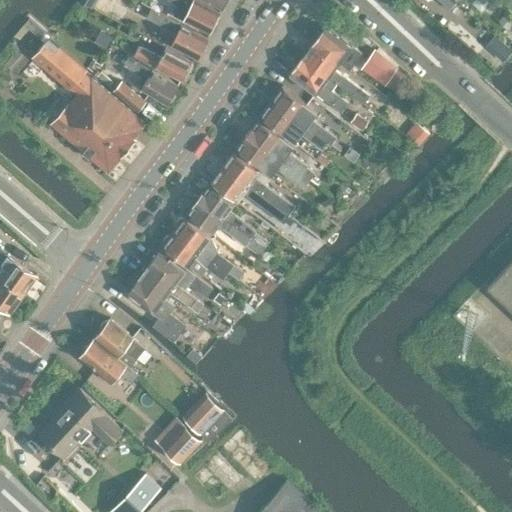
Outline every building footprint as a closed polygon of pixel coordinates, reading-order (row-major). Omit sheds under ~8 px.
[(219,12),(220,11),(198,0),(172,0),(178,3),(172,13),(183,19),(209,32),(210,29),(214,28),(216,23),(215,20),(217,17),(219,13),(219,12)] [(147,16),(165,25),(169,16),(151,7),(147,16)] [(511,18),(505,13),(499,19),(508,27),(511,21),(511,18)] [(182,23),(177,32),(171,44),(197,58),(208,36),(182,23)] [(313,41),(314,42),(339,60),(349,68),(362,51),(326,25),(313,41)] [(100,30),(94,41),(106,47),(111,36),(100,30)] [(504,60),(511,51),(511,47),(495,32),(485,44),(504,60)] [(72,86),(78,91),(69,101),(51,122),(108,171),(136,137),(134,135),(145,122),(92,76),(91,76),(85,71),(87,69),(48,36),(32,56),(70,89),(72,86)] [(314,42),(303,56),(337,82),(364,102),(370,94),(334,67),(339,60),(314,42)] [(134,54),(156,65),(160,56),(139,45),(134,54)] [(160,56),(156,65),(182,79),(186,70),(190,69),(192,65),(191,61),(192,59),(166,46),(160,56)] [(365,61),(372,66),(369,71),(384,82),(396,67),(374,48),(365,61)] [(124,63),(147,77),(141,87),(167,102),(168,100),(172,99),(174,95),(173,91),(178,83),(129,55),(124,63)] [(337,82),(303,56),(292,71),(342,109),(348,101),(332,88),(337,82)] [(388,82),(395,87),(406,70),(399,65),(388,82)] [(118,93),(138,110),(146,100),(126,84),(118,93)] [(271,99),(317,134),(327,141),(330,144),(336,135),(312,117),(317,110),(282,84),(271,99)] [(260,114),(286,133),(295,140),(301,132),(322,148),(327,141),(317,134),(271,99),(260,114)] [(352,119),(363,127),(369,119),(358,111),(352,119)] [(258,117),(247,132),(309,178),(315,171),(307,165),(308,164),(289,150),(293,143),(258,117)] [(416,120),(405,133),(418,145),(429,132),(416,120)] [(309,178),(247,132),(236,147),(271,173),(276,166),(295,181),(296,179),(304,185),(309,178)] [(349,145),(344,154),(353,161),(359,153),(349,145)] [(234,150),(223,164),(288,213),(295,204),(255,174),(259,169),(234,150)] [(288,213),(223,164),(212,179),(237,198),(242,191),(283,221),(288,213)] [(209,182),(198,197),(251,236),(266,248),(267,247),(264,246),(269,240),(255,230),(256,229),(229,208),(235,201),(209,182)] [(251,236),(198,197),(187,212),(213,231),(218,223),(245,244),(261,255),(266,248),(251,236)] [(174,230),(236,276),(239,278),(245,271),(218,252),(211,237),(209,235),(210,234),(185,215),(184,217),(180,217),(176,221),(178,225),(174,230)] [(174,230),(170,235),(166,235),(163,239),(164,243),(163,245),(202,274),(207,266),(231,283),(236,276),(174,230)] [(161,248),(150,263),(184,288),(189,281),(207,294),(213,287),(161,248)] [(0,263),(0,278),(21,293),(34,274),(7,254),(0,263)] [(511,259),(487,286),(511,309),(511,259)] [(150,263),(139,277),(164,296),(169,289),(200,312),(206,304),(184,288),(150,263)] [(164,296),(139,277),(128,292),(159,316),(153,324),(173,340),(175,343),(180,347),(185,341),(177,334),(186,323),(170,311),(175,304),(164,296)] [(0,305),(8,311),(21,293),(0,278),(0,305)] [(218,291),(213,298),(219,302),(224,296),(218,291)] [(101,327),(94,336),(130,365),(146,346),(133,336),(110,317),(108,319),(105,320),(101,324),(101,327)] [(130,365),(94,336),(87,344),(84,345),(81,349),(81,352),(79,355),(111,381),(120,371),(132,381),(139,373),(130,365)] [(193,347),(186,355),(195,362),(202,354),(193,347)] [(39,432),(64,455),(92,425),(110,442),(122,429),(104,412),(105,411),(79,386),(51,416),(52,418),(39,432)] [(183,415),(200,432),(223,408),(206,391),(183,415)] [(180,462),(202,438),(184,422),(162,445),(180,462)] [(145,472),(107,511),(136,511),(160,486),(145,472)] [(307,511),(282,488),(259,511),(307,511)]
